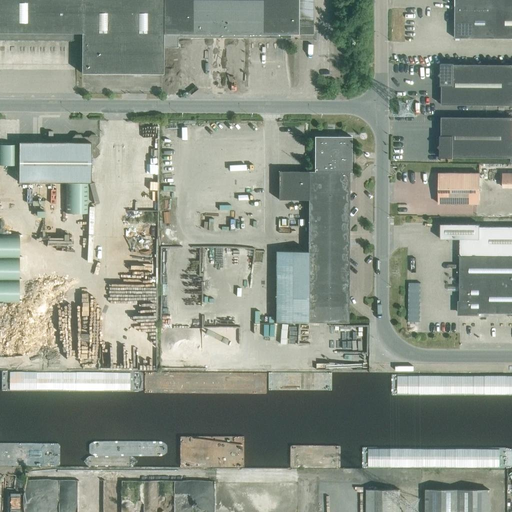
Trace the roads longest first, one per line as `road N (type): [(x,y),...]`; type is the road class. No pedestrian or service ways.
road 1 (unclassified): [(381,107),(0,105)]
road 2 (unclassified): [(392,345),(381,319),(381,107)]
road 3 (unclassified): [(392,345),(422,357),(511,358)]
